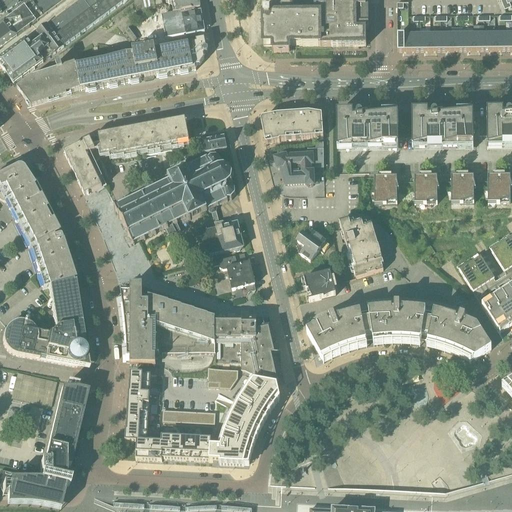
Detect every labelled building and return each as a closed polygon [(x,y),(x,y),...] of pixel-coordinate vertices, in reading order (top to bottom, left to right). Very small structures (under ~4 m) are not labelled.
[(0,50),(67,0),(34,0),(35,0),(0,26),(0,50)] [(0,60),(0,68),(4,75),(90,11),(82,0),(50,24),(36,34),(41,41),(31,49),(26,42),(2,60),(1,60),(0,60)] [(0,0),(0,17),(8,11),(10,10),(18,4),(14,0),(0,0)] [(4,75),(13,86),(14,86),(14,85),(18,83),(64,49),(64,48),(91,28),(99,22),(127,0),(104,0),(98,5),(90,11),(4,75)] [(153,0),(144,0),(134,2),(136,13),(155,10),(153,0)] [(172,15),(173,16),(182,14),(200,10),(200,9),(199,10),(198,2),(198,1),(197,1),(197,0),(168,0),(169,2),(173,3),(174,10),(175,10),(176,15),(172,15)] [(263,19),(262,19),(263,35),(263,48),(272,48),(272,55),(289,54),(289,48),(301,48),(302,48),(319,48),(323,48),(330,49),(330,48),(366,48),(365,31),(368,31),(368,16),(368,9),(367,8),(367,1),(365,1),(365,0),(318,0),(319,17),(297,17),(297,0),(267,0),(268,15),(264,16),(264,18),(263,18),(263,19)] [(183,17),(182,14),(173,16),(165,17),(166,19),(161,20),(163,29),(163,28),(166,41),(186,37),(204,33),(200,14),(183,17)] [(130,29),(126,32),(134,43),(139,40),(130,29)] [(493,34),(483,35),(483,52),(494,52),(493,34)] [(494,52),(504,52),(504,34),(493,34),(494,52)] [(408,53),(408,35),(397,35),(397,53),(408,53)] [(408,35),(408,53),(419,53),(419,35),(408,35)] [(419,53),(429,53),(429,35),(419,35),(419,53)] [(429,35),(429,53),(440,53),(440,35),(429,35)] [(440,53),(451,53),(451,35),(440,35),(440,53)] [(451,35),(451,53),(461,53),(461,35),(451,35)] [(461,35),(461,53),(472,52),(472,35),(461,35)] [(472,52),(483,52),(483,35),(472,35),(472,52)] [(78,79),(80,92),(85,92),(85,93),(86,93),(89,95),(96,94),(98,91),(102,90),(102,91),(103,90),(107,89),(110,91),(117,90),(119,87),(123,86),(125,86),(128,85),(132,87),(138,86),(141,83),(142,82),(141,81),(143,80),(144,80),(145,80),(151,79),(152,79),(153,78),(153,79),(153,78),(154,78),(155,78),(156,80),(157,79),(160,82),(167,80),(169,77),(173,76),(173,77),(174,77),(174,76),(178,75),(181,77),(181,78),(188,76),(190,73),(195,72),(195,70),(196,68),(200,67),(204,61),(203,57),(204,56),(207,55),(208,54),(207,52),(206,51),(204,43),(204,41),(195,42),(196,45),(169,50),(168,50),(155,53),(154,49),(141,51),(132,53),(132,54),(133,57),(120,60),(120,59),(119,59),(118,60),(98,64),(98,63),(97,64),(91,65),(86,66),(76,68),(78,79)] [(37,108),(40,107),(51,104),(67,99),(66,97),(80,92),(78,79),(76,68),(75,68),(75,66),(69,68),(63,70),(63,68),(64,68),(64,67),(61,68),(60,64),(62,63),(49,67),(25,85),(21,88),(17,91),(26,104),(29,108),(30,109),(31,110),(37,108)] [(411,120),(412,139),(411,152),(473,151),(472,113),(456,113),(456,114),(437,116),(436,115),(435,114),(434,114),(433,114),(432,114),(431,115),(431,116),(431,117),(427,117),(427,114),(411,114),(411,120)] [(486,131),(487,151),(511,150),(511,115),(511,114),(510,113),(509,113),(508,113),(507,113),(507,114),(506,115),(506,116),(502,116),(502,113),(486,113),(486,131)] [(381,114),(381,115),(362,117),(362,116),(361,116),(361,115),(360,115),(359,115),(358,115),(357,115),(357,116),(356,116),(356,117),(356,118),(352,118),(352,115),(336,115),(337,153),(398,152),(398,120),(397,114),(381,114)] [(308,115),(292,116),(294,141),(323,139),(321,117),(308,115)] [(279,143),(294,141),(292,116),(277,118),(262,120),(260,123),(265,146),(279,145),(279,143)] [(189,144),(185,122),(185,121),(184,121),(184,122),(173,124),(173,123),(172,124),(161,126),(160,126),(149,128),(148,128),(138,131),(137,130),(137,131),(126,133),(126,132),(125,133),(114,135),(113,135),(99,138),(99,137),(98,138),(98,142),(90,144),(94,153),(98,152),(99,160),(109,158),(109,161),(124,159),(124,160),(137,158),(136,156),(147,154),(148,156),(160,154),(160,152),(171,150),(171,152),(184,149),(183,147),(189,146),(189,144)] [(119,219),(125,231),(127,235),(125,236),(126,237),(127,236),(131,244),(130,245),(130,246),(132,245),(133,247),(134,246),(133,245),(138,243),(143,240),(144,242),(145,241),(144,240),(154,235),(154,236),(156,236),(155,234),(160,232),(163,237),(167,235),(169,239),(180,234),(176,226),(177,225),(177,224),(181,221),(183,225),(190,222),(190,221),(205,213),(205,214),(206,213),(208,212),(209,214),(212,215),(215,213),(216,211),(215,208),(216,208),(217,208),(218,207),(225,203),(226,203),(227,203),(226,201),(230,201),(230,202),(231,201),(231,200),(234,197),(235,197),(235,196),(234,196),(234,192),(235,191),(234,190),(233,191),(230,188),(230,186),(229,186),(229,187),(227,187),(230,184),(231,185),(232,184),(231,183),(232,178),(233,178),(233,177),(231,177),(229,173),(230,171),(229,170),(228,172),(224,169),(224,168),(223,167),(222,169),(218,170),(220,168),(221,168),(221,167),(220,167),(220,163),(221,162),(221,161),(219,162),(216,159),(216,158),(215,157),(215,159),(211,159),(210,155),(226,152),(224,139),(202,143),(204,151),(202,151),(201,154),(202,156),(199,159),(201,163),(197,165),(197,164),(196,165),(196,166),(195,166),(193,164),(191,163),(187,165),(186,167),(187,170),(186,170),(185,170),(184,170),(184,171),(169,178),(162,181),(163,185),(159,187),(158,185),(157,186),(157,188),(148,192),(147,191),(146,191),(147,193),(137,198),(136,196),(135,196),(136,198),(126,203),(125,201),(124,202),(125,203),(115,208),(115,207),(113,207),(114,209),(113,210),(114,211),(115,211),(119,218),(117,219),(117,220),(119,219)] [(95,153),(94,153),(90,144),(90,143),(81,147),(63,155),(64,156),(70,169),(71,170),(73,169),(79,182),(77,183),(77,184),(78,184),(84,197),(84,198),(106,187),(91,155),(95,153)] [(307,151),(307,157),(285,158),(274,161),(277,170),(280,170),(285,187),(306,186),(306,188),(313,187),(313,185),(318,185),(317,176),(312,176),(312,174),(310,175),(310,170),(323,169),(323,164),(323,160),(323,144),(315,145),(315,151),(307,151)] [(3,204),(5,204),(28,250),(34,247),(35,251),(30,253),(42,291),(48,290),(73,283),(73,282),(60,242),(60,241),(58,238),(57,235),(27,176),(25,177),(22,172),(21,172),(21,171),(20,170),(19,170),(18,170),(17,170),(16,170),(15,170),(14,170),(0,177),(0,201),(1,203),(3,204)] [(487,175),(487,202),(510,202),(510,174),(487,175)] [(414,175),(414,203),(437,202),(437,175),(414,175)] [(450,175),(451,202),(473,202),(473,175),(450,175)] [(374,176),(374,203),(397,203),(396,176),(374,176)] [(349,227),(348,222),(339,224),(345,245),(342,246),(345,245),(346,248),(343,249),(348,248),(356,273),(353,274),(355,281),(383,273),(380,263),(381,263),(371,227),(362,229),(361,224),(349,227)] [(243,250),(242,248),(243,248),(243,247),(243,246),(243,245),(243,244),(243,243),(243,242),(242,242),(242,241),(241,241),(240,240),(237,226),(226,229),(225,225),(222,223),(217,225),(217,224),(214,225),(215,228),(195,233),(197,241),(198,245),(202,244),(203,248),(199,249),(202,260),(233,252),(234,253),(235,253),(236,254),(237,253),(238,253),(239,253),(239,252),(240,252),(240,251),(241,250),(243,250)] [(297,245),(296,247),(298,255),(300,256),(300,257),(310,264),(315,257),(315,258),(319,253),(323,256),(329,248),(324,244),(325,244),(321,240),(322,238),(315,232),(313,235),(307,231),(303,237),(302,237),(302,238),(301,237),(298,237),(296,241),(297,243),(297,244),(297,245)] [(498,244),(511,266),(511,241),(511,242),(509,237),(498,244)] [(511,268),(511,266),(498,244),(488,250),(492,255),(491,255),(503,274),(511,268)] [(191,250),(185,251),(186,261),(188,269),(195,267),(191,250)] [(327,258),(330,270),(336,268),(334,256),(327,258)] [(467,263),(482,287),(493,280),(481,261),(480,262),(477,257),(467,263)] [(232,293),(242,290),(237,268),(236,264),(235,259),(220,263),(218,266),(219,271),(223,272),(227,271),(232,293)] [(457,270),(460,275),(472,294),(482,287),(467,263),(457,270)] [(237,268),(242,290),(246,289),(247,294),(251,293),(255,292),(254,287),(249,265),(237,268)] [(330,275),(303,282),(306,291),(309,304),(323,300),(331,298),(335,297),(334,292),(331,280),(330,275)] [(88,371),(75,292),(73,283),(48,290),(55,332),(50,337),(35,335),(34,332),(33,331),(33,330),(31,329),(30,327),(29,327),(27,326),(26,325),(24,324),(23,324),(21,324),(20,324),(18,324),(16,324),(15,324),(13,325),(12,326),(10,326),(9,327),(8,328),(6,330),(5,331),(5,332),(4,334),(3,335),(3,337),(2,338),(2,340),(2,342),(2,343),(3,345),(3,346),(4,348),(4,349),(5,351),(6,352),(7,353),(9,354),(10,355),(11,356),(13,357),(14,357),(16,358),(88,371)] [(155,368),(155,360),(163,360),(163,359),(162,359),(162,356),(215,356),(215,322),(214,322),(204,313),(149,294),(148,294),(148,295),(142,295),(142,287),(130,287),(130,292),(121,292),(121,293),(120,293),(122,306),(123,313),(124,321),(125,328),(126,341),(127,348),(127,359),(131,359),(131,368),(155,368)] [(500,337),(511,329),(511,289),(482,309),(487,317),(500,337)] [(359,313),(360,314),(366,343),(372,342),(373,343),(373,348),(378,347),(381,347),(382,347),(386,347),(391,346),(395,346),(396,346),(399,346),(403,346),(407,347),(411,347),(412,347),(415,347),(420,348),(420,343),(421,342),(427,343),(433,315),(428,314),(423,313),(418,312),(412,312),(407,311),(402,311),(402,313),(399,313),(399,307),(394,307),(394,313),(391,313),(391,311),(386,311),(382,311),(377,312),(372,312),(368,313),(367,311),(359,313)] [(327,324),(318,328),(306,334),(321,361),(323,365),(327,363),(332,361),(336,359),(337,358),(340,357),(344,355),(349,354),(351,353),(353,353),(358,351),(362,350),(366,349),(367,349),(366,344),(366,343),(360,314),(355,315),(351,317),(346,318),(342,319),(337,321),(338,322),(335,323),(333,318),(328,320),(330,325),(328,326),(327,324)] [(457,323),(455,323),(456,321),(451,319),(447,318),(442,317),(438,316),(433,315),(427,343),(427,344),(426,349),(427,349),(431,350),(435,351),(440,353),(442,353),(444,354),(448,356),(453,357),(456,359),(457,359),(461,361),(465,363),(469,365),(475,362),(491,352),(477,329),(466,324),(465,326),(464,326),(462,325),(465,320),(460,318),(457,323)] [(215,322),(215,345),(241,345),(241,364),(241,372),(244,372),(268,383),(268,384),(280,384),(278,375),(280,374),(279,369),(277,362),(275,363),(274,356),(277,355),(278,355),(279,355),(278,349),(276,349),(274,343),(276,342),(275,336),(273,336),(271,329),(270,324),(269,320),(268,321),(263,322),(256,322),(256,319),(250,319),(250,317),(244,317),(244,319),(244,322),(235,322),(235,320),(228,320),(228,322),(222,322),(222,320),(215,320),(215,322)] [(208,371),(207,390),(230,391),(237,381),(238,372),(208,371)] [(130,376),(130,386),(150,387),(150,377),(130,376)] [(210,449),(209,463),(219,464),(219,466),(244,467),(244,466),(246,457),(250,444),(256,430),(262,418),(270,406),(278,396),(276,387),(254,383),(253,383),(247,378),(241,385),(232,400),(230,402),(235,405),(232,411),(227,408),(224,415),(217,432),(214,442),(211,442),(210,449)] [(128,395),(128,396),(149,397),(150,387),(130,386),(129,395),(128,395)] [(87,394),(86,394),(76,391),(61,391),(43,464),(40,464),(40,476),(41,476),(39,482),(0,472),(0,491),(1,492),(2,494),(3,495),(4,496),(6,498),(6,504),(6,508),(17,508),(28,509),(39,510),(49,511),(50,511),(59,511),(60,510),(61,504),(65,489),(68,490),(69,482),(64,481),(64,469),(69,469),(87,394)] [(128,396),(128,405),(149,406),(149,397),(128,396)] [(128,405),(127,415),(148,416),(149,406),(128,405)] [(163,412),(162,424),(214,427),(215,415),(163,412)] [(127,415),(127,424),(148,425),(148,416),(127,415)] [(125,433),(125,434),(147,435),(148,425),(127,424),(126,433),(125,433)] [(125,434),(125,444),(136,445),(136,444),(146,445),(146,444),(147,444),(147,435),(125,434)] [(162,445),(161,463),(162,463),(162,461),(170,461),(172,440),(161,439),(161,445),(162,445)] [(172,440),(170,461),(180,462),(181,440),(172,440)] [(181,440),(180,462),(190,462),(191,441),(181,440)] [(191,441),(190,462),(199,463),(200,441),(191,441)] [(200,441),(199,463),(209,463),(210,449),(211,442),(200,441)] [(136,445),(135,462),(148,462),(149,444),(147,444),(146,444),(146,445),(136,444),(136,445)] [(149,444),(148,462),(161,463),(162,445),(161,445),(149,444)]
